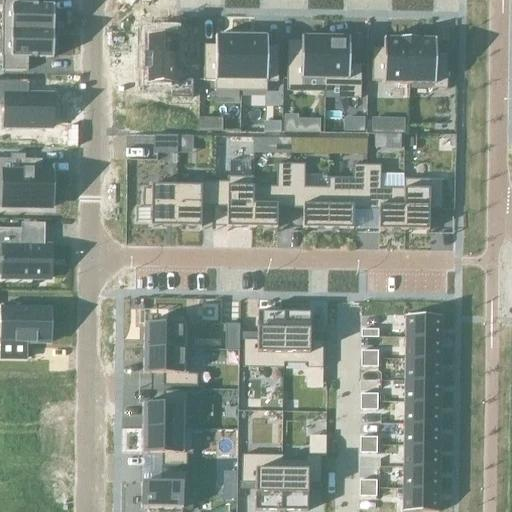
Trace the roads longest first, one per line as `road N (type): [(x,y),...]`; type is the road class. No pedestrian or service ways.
road 1 (residential): [(88,256),(453,261)]
road 2 (residential): [(92,0),(88,256)]
road 3 (residential): [(88,256),(84,511)]
road 4 (residential): [(494,212),(498,1)]
